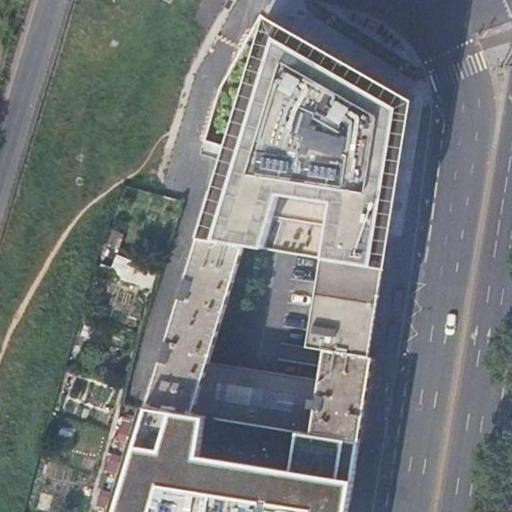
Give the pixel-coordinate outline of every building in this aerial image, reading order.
[(197,240),(243,248),(258,250),(269,217),(324,226),(319,259),(307,347),(308,347),(324,350),(372,358),(379,315),(398,203),(414,101),(387,86),(267,15),(197,240)] [(197,240),(146,409),(192,416),(208,363),(243,248),(197,240)] [(361,429),(372,358),(324,350),(319,380),(310,436),(343,441),(358,443),(361,429)] [(319,380),(208,363),(192,416),(206,419),(296,433),(310,436),(319,380)] [(192,416),(146,409),(114,511),(347,511),(358,443),(343,441),(310,436),(296,433),(290,473),(199,457),(206,419),(192,416)]
